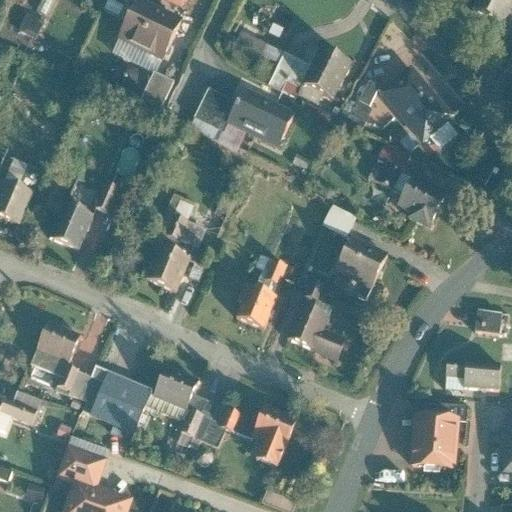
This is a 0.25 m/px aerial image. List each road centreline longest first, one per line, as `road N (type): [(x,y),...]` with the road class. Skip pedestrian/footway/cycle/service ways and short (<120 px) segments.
road 1 (residential): [(372,421),(0,264)]
road 2 (residential): [(511,239),(428,322),(372,421)]
road 3 (residential): [(511,132),(469,75),(391,0)]
